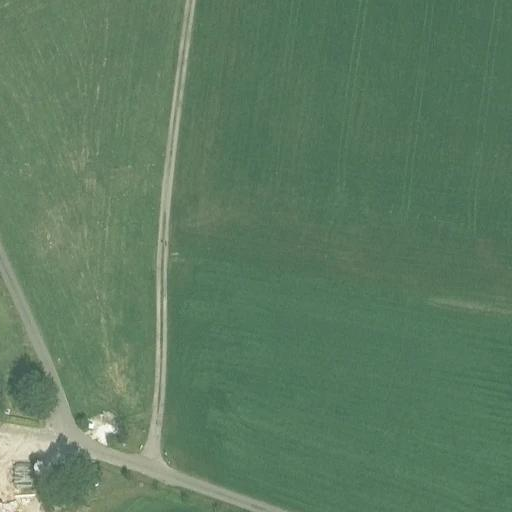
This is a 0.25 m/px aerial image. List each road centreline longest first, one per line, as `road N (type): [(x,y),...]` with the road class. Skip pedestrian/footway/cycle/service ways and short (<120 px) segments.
road 1 (track): [(190,0),(148,468)]
road 2 (unclassified): [(267,511),(83,444),(0,264)]
